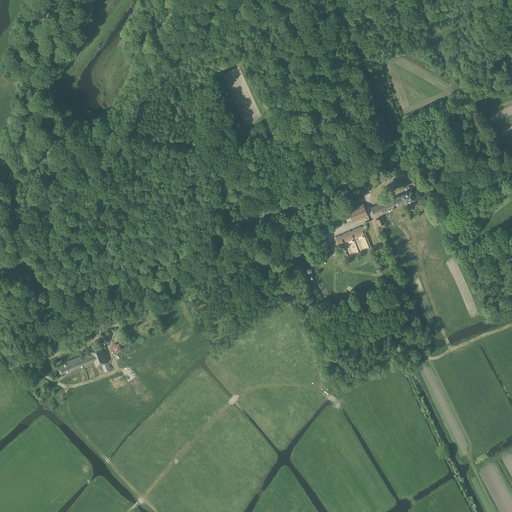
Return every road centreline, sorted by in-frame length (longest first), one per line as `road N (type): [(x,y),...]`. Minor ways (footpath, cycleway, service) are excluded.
road 1 (residential): [(0,273),(85,286),(362,174),(362,155),(298,0)]
road 2 (track): [(107,347),(116,370),(65,386),(22,359),(6,319),(22,276)]
road 3 (track): [(369,176),(364,197),(421,355)]
road 4 (track): [(65,386),(68,415),(154,511)]
road 5 (track): [(97,159),(137,70),(173,42)]
